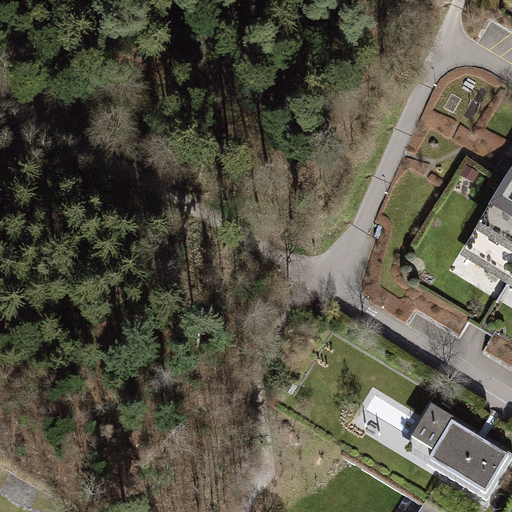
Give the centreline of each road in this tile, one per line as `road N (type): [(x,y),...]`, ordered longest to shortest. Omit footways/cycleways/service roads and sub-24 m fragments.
road 1 (residential): [(511,399),(325,285),(381,195),(448,45)]
road 2 (track): [(325,285),(0,106)]
